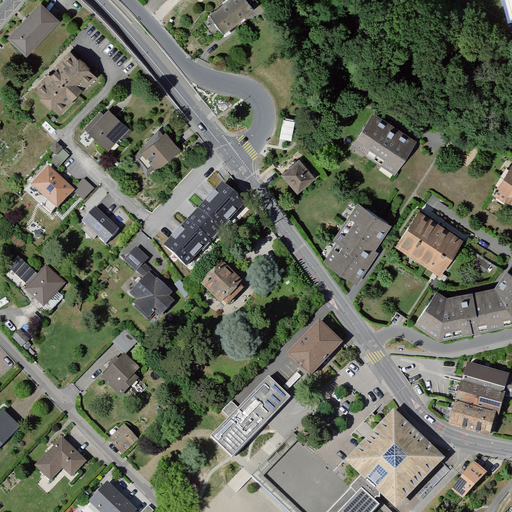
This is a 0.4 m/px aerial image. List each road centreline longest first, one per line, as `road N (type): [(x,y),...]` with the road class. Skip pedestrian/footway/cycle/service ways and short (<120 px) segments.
road 1 (tertiary): [(511,451),(449,437),(423,419),(232,159)]
road 2 (residential): [(232,159),(262,129),(263,103),(185,64),(129,0)]
road 3 (residential): [(168,511),(0,340)]
road 4 (tertiary): [(232,159),(97,0)]
